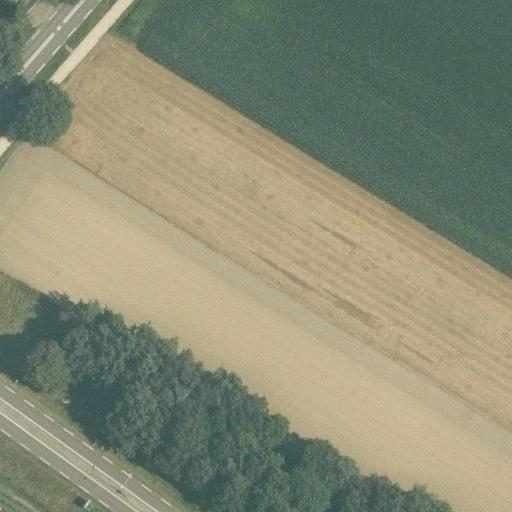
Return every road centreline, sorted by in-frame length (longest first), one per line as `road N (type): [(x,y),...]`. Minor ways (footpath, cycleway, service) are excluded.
road 1 (primary): [(163,511),(0,393)]
road 2 (primary): [(0,425),(120,511)]
road 3 (tertiary): [(0,98),(87,0)]
